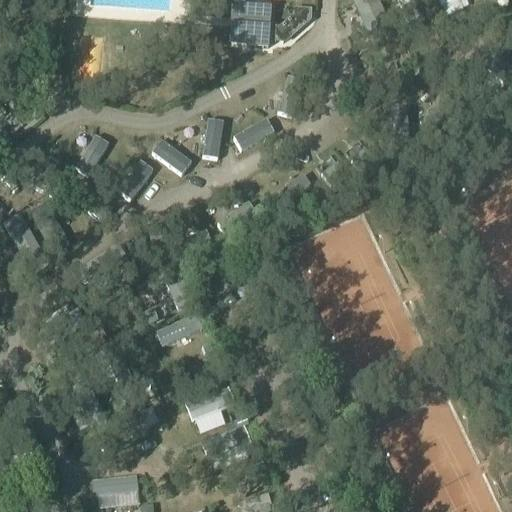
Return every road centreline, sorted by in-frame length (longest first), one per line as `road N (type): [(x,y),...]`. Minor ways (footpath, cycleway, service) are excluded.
road 1 (track): [(332,96),(306,136),(98,242),(12,307)]
road 2 (track): [(314,45),(332,96),(352,101),(511,22)]
